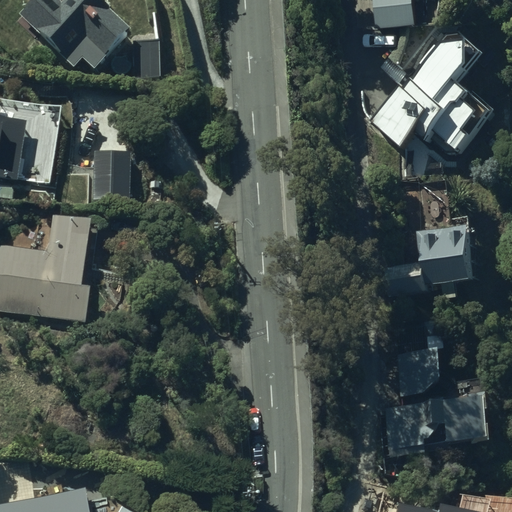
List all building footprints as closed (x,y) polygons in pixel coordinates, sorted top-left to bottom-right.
[(51,0),(39,0),(21,19),(74,70),(82,61),(94,73),(131,36),(95,2),(97,0),(74,0),(63,11),(51,0)] [(376,0),(377,32),(416,33),(415,0),(376,0)] [(460,35),(454,35),(411,79),(416,84),(405,94),(403,92),(372,125),(403,155),(418,140),(427,149),(436,139),(457,160),(499,118),(476,95),(474,98),(461,86),(486,60),(460,35)] [(160,46),(134,46),(133,87),(160,87),(160,46)] [(0,176),(22,180),(31,124),(0,118),(0,176)] [(130,209),(131,165),(94,164),(94,209),(130,209)] [(91,229),(55,220),(50,259),(1,253),(0,260),(0,316),(86,328),(90,298),(82,297),(91,229)] [(473,292),(470,235),(418,235),(418,257),(424,257),(424,273),(388,273),(388,300),(428,300),(428,292),(473,292)] [(438,362),(399,363),(400,402),(425,401),(439,392),(438,362)] [(42,386),(10,380),(7,396),(0,394),(0,442),(30,448),(42,386)] [(384,415),(389,462),(424,461),(424,454),(475,453),(475,457),(485,456),(484,438),(480,439),(480,425),(483,425),(483,407),(465,408),(465,413),(443,413),(443,406),(418,407),(418,414),(407,414),(407,413),(399,413),(399,415),(384,415)] [(86,511),(84,499),(0,511),(86,511)]
